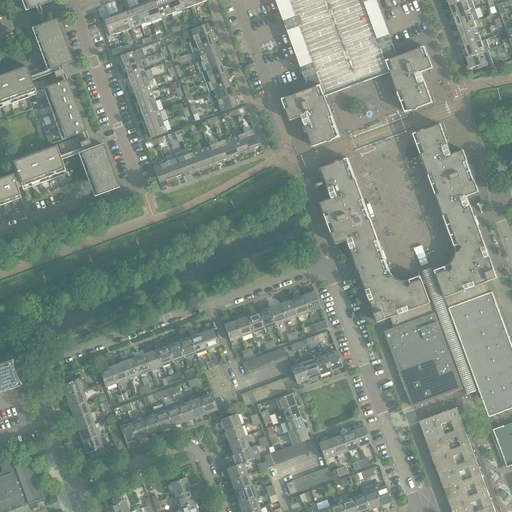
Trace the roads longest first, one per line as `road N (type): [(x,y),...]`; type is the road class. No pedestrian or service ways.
road 1 (residential): [(76,485),(32,369),(326,263)]
road 2 (residential): [(0,233),(142,189),(70,5)]
road 3 (residential): [(417,511),(326,263)]
road 4 (residential): [(223,511),(201,453),(183,446),(76,485)]
